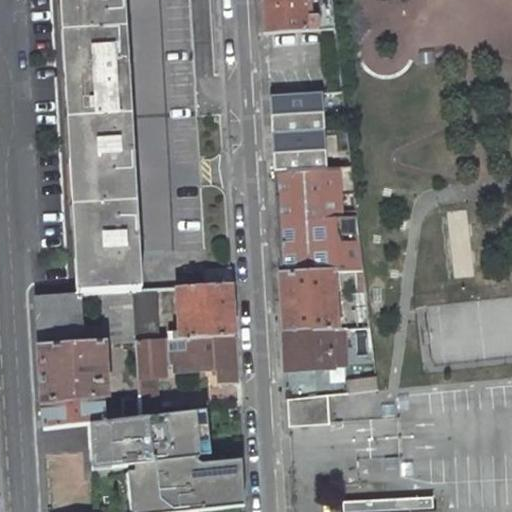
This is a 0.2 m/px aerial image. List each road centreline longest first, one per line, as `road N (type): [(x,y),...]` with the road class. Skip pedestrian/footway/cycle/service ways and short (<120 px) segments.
road 1 (residential): [(245,0),(275,511)]
road 2 (tertiary): [(25,511),(3,159),(14,137),(11,71),(0,54)]
